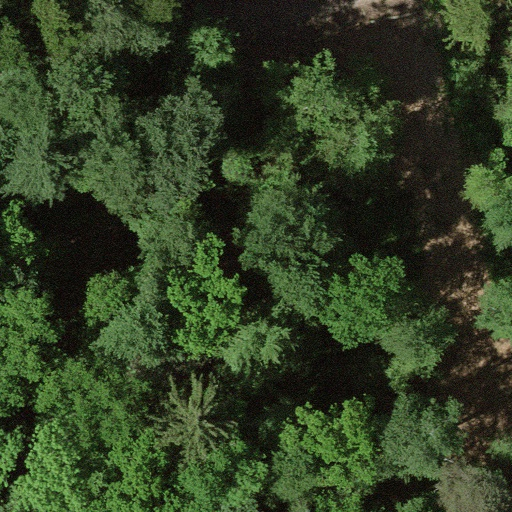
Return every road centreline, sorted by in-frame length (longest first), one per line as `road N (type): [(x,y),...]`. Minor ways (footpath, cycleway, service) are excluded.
road 1 (track): [(0,85),(222,29)]
road 2 (track): [(222,29),(342,0)]
